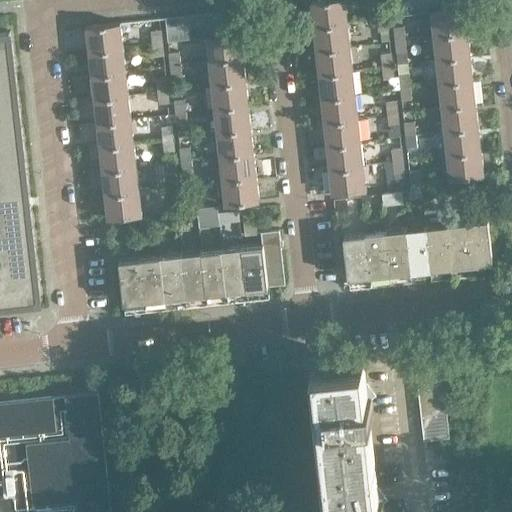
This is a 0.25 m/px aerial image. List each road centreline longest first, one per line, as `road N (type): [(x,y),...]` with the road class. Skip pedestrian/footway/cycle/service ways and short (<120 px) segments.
road 1 (residential): [(85,344),(53,8),(130,0)]
road 2 (residential): [(311,317),(287,0)]
road 3 (unclassified): [(85,344),(311,317)]
road 4 (residential): [(416,499),(398,307)]
